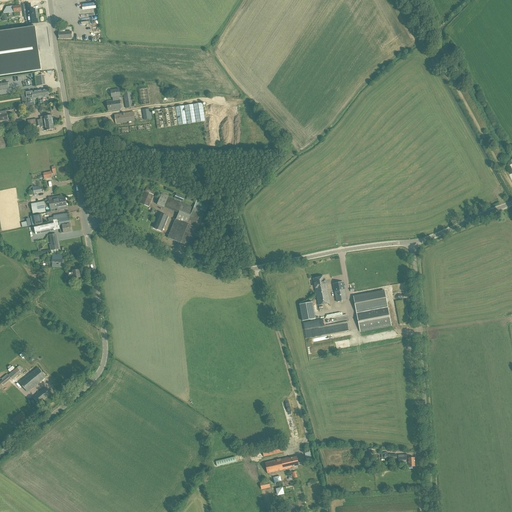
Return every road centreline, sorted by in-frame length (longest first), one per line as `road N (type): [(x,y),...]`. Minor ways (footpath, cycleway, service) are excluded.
road 1 (unclassified): [(413,243),(234,271),(85,220)]
road 2 (unclassified): [(0,453),(80,392),(104,362),(85,220)]
road 3 (unclassified): [(433,511),(413,243)]
road 4 (unclassified): [(85,220),(49,0)]
